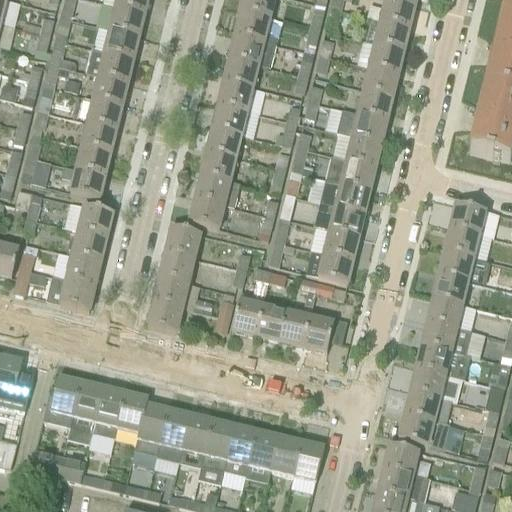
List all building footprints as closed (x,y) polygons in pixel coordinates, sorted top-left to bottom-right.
[(47,0),(46,7),(57,10),(59,0),(47,0)] [(103,0),(102,8),(115,12),(144,19),(148,0),(103,0)] [(273,0),(243,0),(239,16),(269,23),(275,0),(273,0)] [(342,0),(333,0),(329,15),(338,17),(343,0),(342,0)] [(511,0),(506,0),(500,26),(511,28),(511,0)] [(368,11),(365,23),(379,27),(409,34),(414,9),(395,5),(385,2),(382,14),(368,11)] [(64,7),(60,23),(69,25),(73,9),(64,7)] [(115,12),(109,35),(138,42),(144,19),(115,12)] [(338,17),(329,15),(326,28),(335,31),(338,17)] [(239,16),(234,40),(263,47),(269,23),(239,16)] [(311,17),(307,33),(318,35),(322,20),(311,17)] [(42,23),(38,38),(49,41),(53,26),(42,23)] [(60,23),(56,39),(65,41),(69,25),(60,23)] [(511,28),(500,26),(484,92),(511,98),(511,28)] [(379,27),(373,50),(403,57),(408,34),(379,27)] [(307,33),(303,48),(314,51),(318,35),(307,33)] [(109,35),(103,58),(133,65),(138,42),(109,35)] [(38,38),(34,55),(45,58),(49,41),(38,38)] [(234,40),(228,64),(257,71),(268,74),(274,50),(263,47),(234,40)] [(323,44),(318,61),(327,64),(332,47),(323,44)] [(373,50),(368,73),(397,80),(403,57),(373,50)] [(52,53),(48,70),(57,72),(58,72),(66,74),(73,75),(74,71),(73,68),(60,65),(62,56),(52,53)] [(91,56),(86,79),(127,89),(133,65),(103,58),(103,59),(91,56)] [(327,64),(318,61),(314,75),(323,78),(327,64)] [(228,64),(222,87),(252,95),(257,71),(228,64)] [(300,65),(296,80),(307,83),(310,68),(300,65)] [(44,85),(43,90),(53,92),(56,81),(63,83),(66,74),(58,72),(57,72),(48,70),(46,79),(44,85)] [(30,71),(27,85),(38,88),(42,74),(30,71)] [(368,73),(362,97),(392,104),(397,80),(368,73)] [(98,82),(92,105),(121,112),(127,89),(86,79),(98,82)] [(296,80),(292,96),(303,99),(307,83),(296,80)] [(27,85),(24,99),(35,102),(38,88),(27,85)] [(65,85),(62,96),(75,99),(78,88),(65,85)] [(222,87),(216,111),(246,118),(252,95),(222,87)] [(311,91),(307,108),(316,110),(320,93),(311,91)] [(511,147),(511,98),(484,92),(468,158),(484,162),(484,163),(491,164),(507,167),(511,147)] [(362,97),(356,120),(386,127),(392,104),(362,97)] [(41,100),(37,116),(46,118),(49,101),(41,100)] [(92,105),(87,128),(116,135),(121,112),(92,105)] [(316,110),(307,108),(303,122),(312,124),(316,110)] [(216,111),(211,134),(240,141),(246,118),(216,111)] [(288,112),(285,127),(295,130),(299,115),(288,112)] [(46,118),(37,116),(33,131),(43,133),(46,118)] [(335,139),(351,143),(380,150),(386,127),(356,120),(340,116),(335,139)] [(19,117),(16,132),(26,135),(30,120),(19,117)] [(285,127),(279,151),(289,154),(295,130),(285,127)] [(87,128),(81,152),(110,159),(116,135),(87,128)] [(16,132),(12,148),(23,151),(26,135),(16,132)] [(211,134),(205,157),(235,164),(240,141),(211,134)] [(299,138),(295,154),(306,157),(310,140),(299,138)] [(351,143),(345,166),(375,173),(380,150),(351,143)] [(30,146),(26,163),(35,165),(38,148),(30,146)] [(81,152),(75,175),(104,182),(110,159),(81,152)] [(295,154),(289,177),(300,180),(306,157),(295,154)] [(205,157),(199,181),(229,188),(235,164),(205,157)] [(277,159),(273,174),(283,177),(287,161),(277,159)] [(345,166),(333,163),(330,162),(324,186),(327,187),(369,197),(375,173),(345,166)] [(0,163),(0,177),(4,178),(15,181),(19,169),(0,163)] [(35,165),(26,163),(22,177),(32,179),(35,165)] [(63,173),(60,184),(72,187),(69,199),(79,201),(99,206),(104,182),(75,175),(75,176),(63,173)] [(283,177),(273,174),(269,190),(280,192),(283,177)] [(4,178),(0,195),(11,198),(15,181),(4,178)] [(199,181),(194,204),(223,211),(232,213),(237,190),(229,188),(199,181)] [(287,185),(284,200),(294,203),(297,187),(287,185)] [(322,210),(334,213),(363,220),(369,197),(327,187),(322,210)] [(17,196),(13,213),(27,216),(29,209),(31,199),(17,196)] [(284,200),(278,224),(288,227),(294,203),(284,200)] [(223,211),(194,204),(188,228),(217,235),(223,211)] [(266,205),(262,221),(272,223),(276,208),(266,205)] [(27,216),(25,224),(35,227),(39,211),(29,209),(27,216)] [(454,210),(449,233),(478,240),(483,217),(454,210)] [(83,212),(77,237),(106,244),(112,219),(83,212)] [(334,213),(328,236),(358,243),(363,220),(334,213)] [(262,221),(259,236),(269,238),(272,223),(262,221)] [(35,227),(25,224),(22,239),(32,242),(35,227)] [(277,230),(273,247),(282,250),(286,233),(277,230)] [(170,233),(164,258),(193,265),(199,240),(170,233)] [(449,233),(443,257),(472,264),(478,240),(449,233)] [(328,236),(323,259),(352,266),(358,243),(328,236)] [(77,237),(71,261),(100,268),(106,244),(77,237)] [(282,250),(273,247),(267,271),(277,273),(281,256),(282,250)] [(282,250),(281,256),(291,259),(293,252),(282,250)] [(0,251),(0,282),(10,285),(18,255),(0,251)] [(309,256),(303,280),(317,284),(327,286),(346,291),(352,266),(323,259),(309,256)] [(443,257),(437,280),(466,287),(472,264),(443,257)] [(22,258),(19,274),(28,277),(32,261),(22,258)] [(164,258),(158,282),(187,289),(193,265),(164,258)] [(238,260),(235,275),(245,277),(248,262),(238,260)] [(71,261),(65,286),(94,293),(100,268),(71,261)] [(28,277),(19,274),(13,299),(22,302),(28,277)] [(251,284),(267,288),(270,278),(254,274),(251,284)] [(235,275),(231,291),(241,293),(245,277),(235,275)] [(270,278),(267,288),(283,292),(286,282),(270,278)] [(437,280),(432,303),(461,310),(466,287),(437,280)] [(52,283),(46,308),(59,311),(80,316),(87,318),(88,318),(94,293),(93,293),(65,286),(52,282),(52,283)] [(158,282),(152,307),(176,312),(181,314),(192,316),(198,292),(187,289),(158,282)] [(301,285),(299,296),(306,297),(303,314),(310,315),(314,299),(317,289),(301,285)] [(317,289),(314,299),(342,306),(344,296),(317,289)] [(345,299),(343,306),(352,308),(354,302),(345,299)] [(432,303),(426,327),(455,334),(461,310),(432,303)] [(181,314),(152,307),(146,332),(175,339),(181,314)] [(221,307),(217,322),(226,325),(230,309),(221,307)] [(231,336),(254,342),(262,312),(238,307),(231,336)] [(254,342),(278,347),(285,318),(262,312),(254,342)] [(308,323),(301,353),(326,359),(328,349),(333,329),(331,329),(334,317),(311,312),(308,323)] [(278,347),(301,353),(308,323),(285,318),(278,347)] [(226,325),(217,322),(213,338),(223,340),(226,325)] [(426,327),(420,350),(464,361),(470,337),(455,334),(426,327)] [(511,347),(504,346),(499,362),(510,364),(511,354),(511,347)] [(420,350),(415,374),(461,385),(463,385),(469,362),(464,361),(420,350)] [(0,361),(0,411),(23,417),(24,417),(32,382),(19,378),(21,367),(0,361)] [(415,374),(409,397),(438,404),(453,408),(455,408),(461,385),(415,374)] [(492,391),(492,392),(502,395),(506,379),(496,376),(495,381),(492,391)] [(41,427),(68,434),(79,387),(57,382),(52,402),(48,401),(41,427)] [(68,434),(90,439),(102,393),(79,387),(68,434)] [(489,392),(483,415),(486,416),(496,418),(502,395),(492,392),(489,392)] [(113,445),(115,434),(124,398),(102,393),(90,439),(113,445)] [(409,397),(403,420),(432,427),(438,404),(409,397)] [(115,433),(115,434),(137,439),(144,410),(146,410),(147,404),(146,403),(124,398),(115,433)] [(511,404),(507,403),(503,420),(511,421),(511,404)] [(432,427),(448,431),(453,408),(438,404),(432,427)] [(136,444),(130,468),(153,474),(153,470),(167,415),(146,410),(144,410),(137,439),(136,444)] [(153,474),(152,475),(174,481),(177,469),(180,456),(189,420),(167,415),(153,470),(153,474)] [(180,456),(202,461),(211,426),(189,420),(180,456)] [(403,420),(397,444),(427,451),(442,455),(448,431),(432,427),(403,420)] [(511,427),(511,421),(503,420),(500,434),(510,437),(511,427)] [(485,421),(481,439),(490,441),(495,423),(485,421)] [(203,461),(200,472),(222,477),(233,431),(211,426),(203,461)] [(222,477),(219,491),(241,496),(247,472),(255,436),(233,431),(222,477)] [(448,431),(442,455),(458,459),(463,435),(448,431)] [(247,472),(269,477),(277,442),(255,436),(247,472)] [(481,439),(477,454),(487,456),(490,441),(481,439)] [(498,441),(495,451),(506,454),(509,444),(498,441)] [(269,477),(291,483),(300,447),(277,442),(269,477)] [(0,445),(0,474),(4,475),(11,449),(0,445)] [(292,483),(289,495),(311,500),(313,488),(315,488),(323,453),(300,447),(291,482),(291,483),(292,483)] [(388,450),(382,474),(412,481),(417,457),(388,450)] [(492,466),(502,469),(506,454),(495,451),(492,466)] [(487,456),(477,454),(476,461),(485,463),(487,456)] [(34,457),(29,476),(56,483),(61,464),(34,457)] [(61,464),(56,483),(78,488),(81,479),(83,469),(61,464)] [(473,472),(467,495),(478,498),(483,474),(473,472)] [(382,474),(376,497),(422,508),(423,508),(428,485),(412,481),(382,474)] [(486,489),(497,492),(501,477),(490,475),(486,489)] [(81,479),(78,488),(101,494),(103,485),(81,479)] [(28,483),(25,495),(41,499),(44,487),(28,483)] [(103,485),(101,494),(113,497),(115,488),(103,485)] [(133,492),(131,501),(145,504),(147,495),(133,492)] [(147,495),(145,504),(155,507),(158,498),(147,495)] [(485,495),(482,507),(492,509),(495,498),(485,495)] [(376,497),(372,511),(420,511),(422,508),(376,497)] [(454,498),(451,508),(455,509),(454,511),(474,511),(476,504),(476,503),(455,498),(454,498)]
